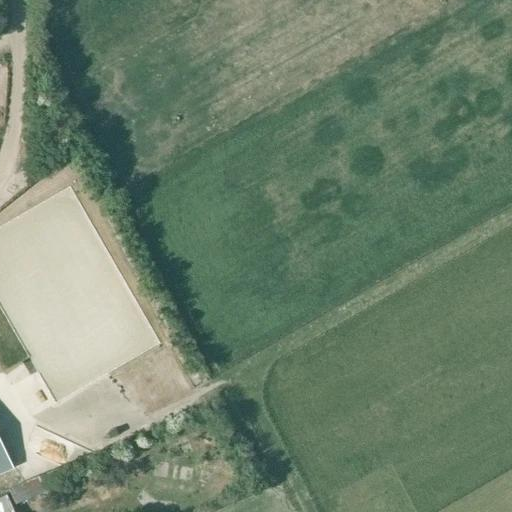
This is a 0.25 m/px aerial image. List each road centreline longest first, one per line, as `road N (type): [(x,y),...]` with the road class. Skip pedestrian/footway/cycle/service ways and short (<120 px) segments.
road 1 (track): [(301,511),(233,376),(163,406),(76,428),(0,390)]
road 2 (track): [(233,376),(511,212)]
road 3 (track): [(13,0),(21,118),(0,159)]
